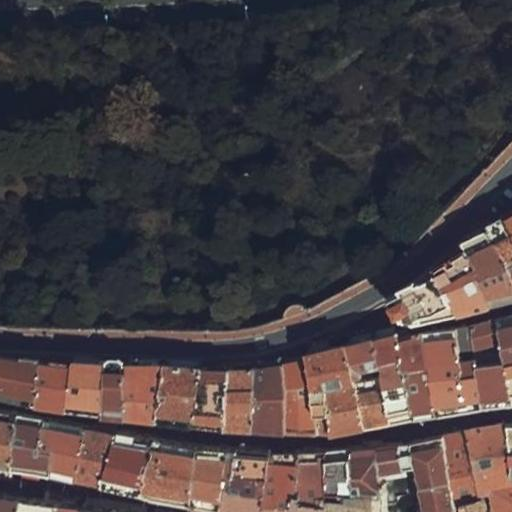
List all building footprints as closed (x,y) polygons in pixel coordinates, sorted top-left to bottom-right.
[(511,293),(511,197),(498,205),(460,230),(459,236),(387,286),(400,310),(418,314),(492,298),(511,293)] [(511,319),(462,331),(460,407),(511,402),(511,319)] [(218,356),(0,339),(0,392),(99,409),(324,426),(460,407),(462,331),(344,327),(303,340),(293,352),(218,356)] [(0,469),(141,496),(154,430),(0,402),(0,469)] [(511,511),(511,418),(415,436),(420,472),(425,511),(511,511)] [(310,453),(154,430),(141,496),(243,511),(386,511),(386,475),(386,441),(310,453)] [(415,436),(386,441),(386,475),(420,472),(415,436)] [(179,511),(0,482),(0,511),(179,511)]
